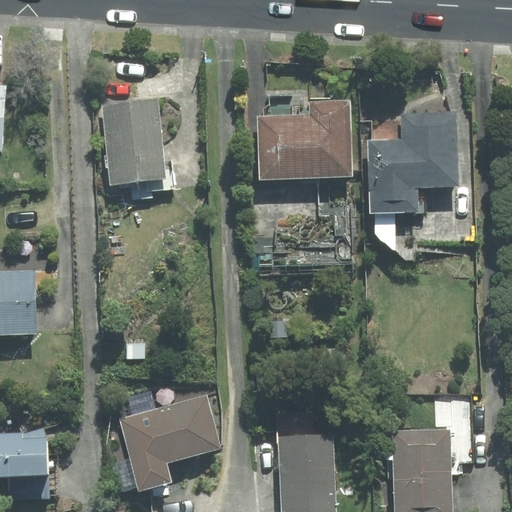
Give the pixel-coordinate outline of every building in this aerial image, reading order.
[(451,88),(399,89),(399,146),(362,146),(363,221),(412,221),(412,197),(452,197),(451,88)] [(161,188),(155,106),(99,109),(104,191),(161,188)] [(345,108),(305,108),(305,121),(254,121),(254,186),(345,186),(345,108)] [(348,250),(286,250),(286,271),(348,270),(348,250)] [(29,278),(0,278),(0,344),(31,344),(29,278)] [(195,402),(150,414),(153,425),(118,434),(134,494),(161,487),(155,464),(207,451),(195,402)] [(447,511),(446,434),(389,435),(390,511),(447,511)] [(39,442),(0,441),(0,487),(38,489),(39,442)] [(329,511),(327,442),(272,444),(275,511),(329,511)]
